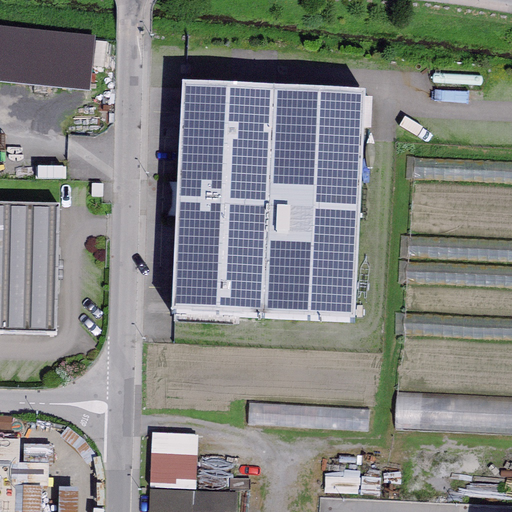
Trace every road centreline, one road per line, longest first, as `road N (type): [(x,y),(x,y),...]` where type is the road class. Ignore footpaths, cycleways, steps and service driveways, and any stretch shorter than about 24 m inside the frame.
road 1 (residential): [(118,403),(130,0)]
road 2 (unknown): [(126,140),(0,129)]
